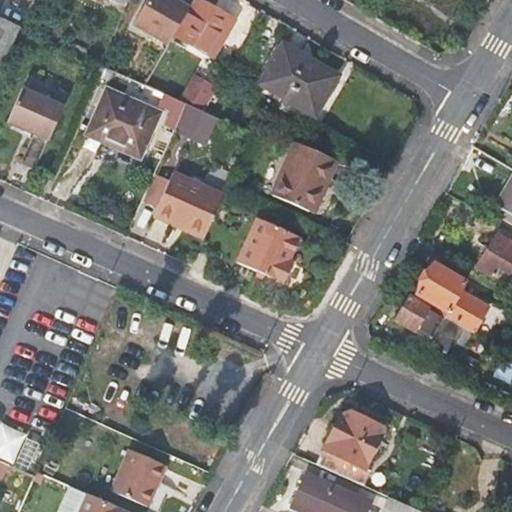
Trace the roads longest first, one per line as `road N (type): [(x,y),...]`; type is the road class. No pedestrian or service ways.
road 1 (residential): [(0,207),(319,348)]
road 2 (residential): [(463,100),(319,348)]
road 3 (residential): [(319,348),(511,434)]
road 4 (residential): [(293,0),(463,100)]
road 5 (residential): [(319,348),(224,511)]
